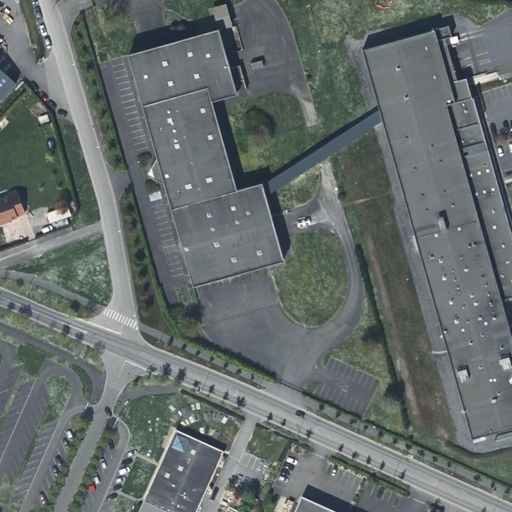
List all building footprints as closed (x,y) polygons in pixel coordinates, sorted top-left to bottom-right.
[(140,47),(127,51),(128,55),(154,150),(156,155),(151,164),(152,170),(154,176),(163,181),(166,189),(192,284),(266,264),(285,258),(276,226),(273,215),(267,195),(264,182),(263,179),(237,186),(218,118),(212,98),(238,91),(219,25),(140,47)] [(453,41),(450,30),(436,34),(439,45),(446,43),(453,41)] [(436,34),(363,54),(378,108),(382,120),(473,445),(511,432),(511,330),(511,331),(503,305),(511,302),(511,239),(488,153),(463,160),(461,153),(448,109),(457,107),(451,88),(439,45),(436,34)] [(458,86),(446,43),(439,45),(451,88),(458,86)] [(0,69),(0,100),(15,85),(0,69)] [(471,94),(468,83),(458,86),(451,88),(457,107),(474,102),(471,94)] [(486,146),(474,102),(457,107),(448,109),(461,153),(486,146)] [(382,120),(378,108),(264,182),(267,195),(316,163),(327,156),(375,124),(382,120)] [(488,153),(486,146),(461,153),(463,160),(488,153)] [(0,197),(0,209),(4,219),(25,212),(25,210),(31,207),(24,186),(15,189),(16,191),(0,197)] [(49,221),(70,218),(69,208),(47,211),(49,221)] [(193,439),(175,430),(167,449),(170,450),(146,503),(148,504),(144,511),(196,511),(222,455),(192,441),(193,439)] [(193,439),(192,441),(222,455),(223,452),(193,439)] [(167,449),(143,502),(146,503),(170,450),(167,449)] [(332,511),(302,498),(295,511),(332,511)]
